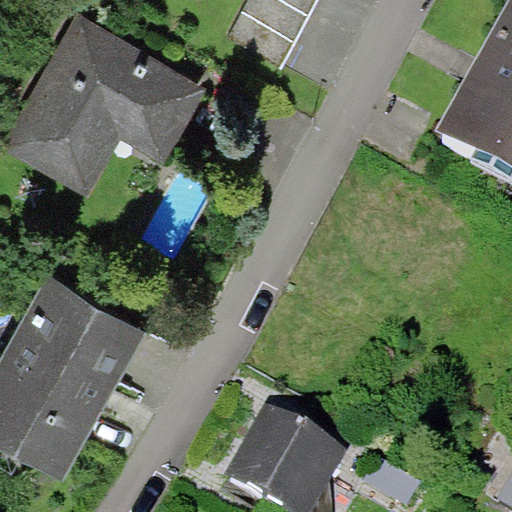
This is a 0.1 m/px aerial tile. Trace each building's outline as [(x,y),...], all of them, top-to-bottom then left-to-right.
[(321,0),(249,0),(227,42),(283,71),(321,0)] [(203,82),(67,12),(0,141),(0,149),(90,196),(117,144),(159,166),(203,82)] [(511,25),(436,148),(511,194),(511,25)] [(136,328),(35,274),(0,339),(0,440),(58,472),(136,328)] [(309,511),(340,453),(259,411),(220,487),(269,511),(309,511)] [(407,511),(419,491),(370,464),(354,493),(389,511),(407,511)]
